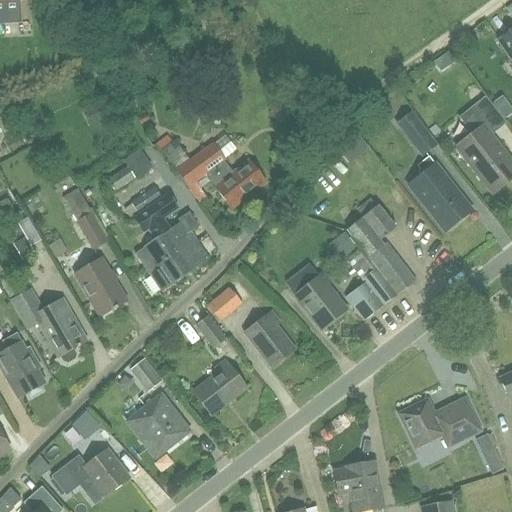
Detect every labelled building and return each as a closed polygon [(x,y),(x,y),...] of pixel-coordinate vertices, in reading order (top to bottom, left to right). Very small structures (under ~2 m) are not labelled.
[(0,0),(0,22),(20,21),(18,0),(0,0)] [(90,0),(94,9),(111,2),(110,0),(90,0)] [(97,12),(106,36),(118,31),(115,25),(119,24),(113,6),(97,12)] [(467,21),(477,36),(493,26),(484,11),(467,21)] [(511,26),(495,39),(511,63),(511,26)] [(454,63),(447,53),(432,63),(439,73),(454,63)] [(472,101),(485,88),(470,72),(457,84),(472,101)] [(437,145),(412,111),(396,123),(422,157),(437,145)] [(482,126),(455,147),(492,194),(511,177),(511,170),(493,147),(497,144),(482,126)] [(173,138),(159,149),(173,167),(187,156),(173,138)] [(265,182),(248,161),(233,173),(223,161),(225,160),(211,142),(173,171),(198,203),(205,198),(199,188),(209,181),(231,209),(265,182)] [(337,146),(314,157),(323,175),(346,164),(337,146)] [(442,172),(434,163),(407,184),(444,231),(468,213),(438,175),(442,172)] [(114,191),(133,178),(125,168),(107,181),(114,191)] [(299,212),(313,192),(305,186),(290,206),(299,212)] [(62,197),(91,250),(106,242),(77,189),(62,197)] [(363,321),(415,281),(385,243),(383,245),(379,240),(395,228),(377,204),(376,205),(369,198),(354,209),(361,217),(344,230),(359,248),(357,250),(343,231),(326,244),(334,255),(338,253),(344,261),(346,259),(365,283),(345,298),(363,321)] [(132,218),(138,214),(131,204),(123,209),(130,219),(132,218)] [(138,214),(132,218),(142,233),(146,229),(154,241),(134,254),(159,290),(205,259),(188,233),(197,226),(188,212),(177,219),(179,223),(169,230),(152,204),(138,214)] [(234,242),(231,229),(217,232),(221,246),(234,242)] [(32,252),(29,247),(24,239),(13,245),(21,258),(32,252)] [(101,258),(74,274),(99,316),(126,301),(101,258)] [(350,276),(340,264),(331,271),(341,283),(350,276)] [(238,272),(229,279),(240,293),(249,286),(238,272)] [(345,310),(319,276),(293,297),(320,330),(345,310)] [(0,281),(0,285),(8,299),(17,294),(8,277),(0,281)] [(220,322),(242,303),(228,287),(206,305),(220,322)] [(37,323),(58,358),(59,357),(62,362),(67,363),(74,359),(75,354),(72,349),(85,341),(66,307),(62,300),(42,311),(30,290),(11,301),(27,329),(37,323)] [(243,333),(271,368),(294,350),(275,325),(279,322),(271,311),(243,333)] [(225,339),(206,315),(193,326),(212,350),(225,339)] [(21,389),(24,394),(40,385),(37,380),(42,377),(34,364),(38,362),(34,354),(30,357),(21,341),(0,352),(0,372),(13,394),(21,389)] [(161,381),(143,358),(128,370),(146,393),(161,381)] [(192,393),(210,415),(245,388),(224,362),(214,369),(217,373),(192,393)] [(511,372),(499,378),(508,398),(511,395),(511,372)] [(133,383),(124,374),(94,405),(95,406),(94,406),(102,414),(103,413),(103,414),(133,383)] [(426,401),(399,414),(415,448),(442,435),(447,446),(478,431),(463,400),(433,415),(426,401)] [(188,432),(165,403),(153,412),(148,405),(126,422),(147,449),(157,441),(164,451),(188,432)] [(85,412),(71,425),(83,440),(99,428),(85,412)] [(481,453),(492,448),(486,434),(474,440),(481,453)] [(432,472),(452,462),(445,449),(426,459),(432,472)] [(93,506),(128,479),(106,450),(85,466),(78,456),(51,477),(65,496),(78,485),(93,506)] [(349,493),(352,511),(360,511),(382,508),(374,462),(344,468),(345,470),(333,472),(337,495),(349,493)] [(52,511),(57,507),(40,487),(21,504),(24,507),(28,511),(52,511)] [(2,496),(12,507),(19,501),(8,488),(2,496)] [(453,511),(451,501),(418,507),(419,511),(453,511)]
